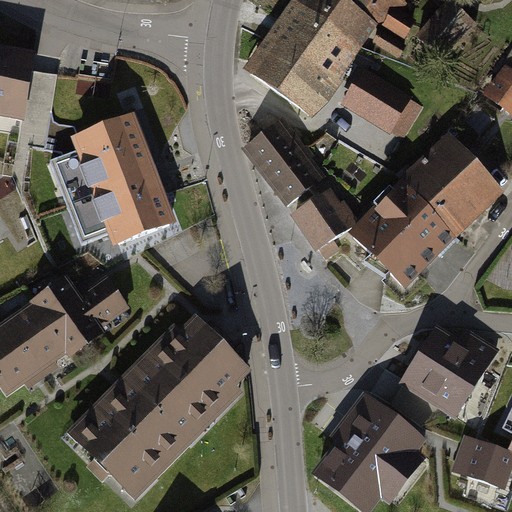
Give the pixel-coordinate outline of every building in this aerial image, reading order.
[(407,0),(293,0),(244,70),(313,116),(345,78),(341,75),(379,24),(404,41),(417,21),(403,11),(407,3),(406,2),(407,0)] [(477,24),(448,1),(419,37),(448,61),(477,24)] [(406,46),(382,29),(373,42),(398,58),(406,46)] [(34,52),(0,46),(0,115),(22,119),(34,52)] [(511,51),(502,67),(511,73),(511,51)] [(511,73),(502,67),(483,94),(511,115),(511,73)] [(410,97),(364,68),(342,103),(390,133),(392,129),(403,136),(421,108),(409,100),(410,97)] [(135,113),(71,136),(76,150),(54,159),(83,238),(109,229),(114,242),(174,220),(150,155),(135,113)] [(325,175),(283,118),(242,150),(284,206),(325,175)] [(506,194),(450,132),(393,187),(391,185),(375,202),(377,205),(349,232),(405,288),(466,231),(506,194)] [(345,201),(341,203),(331,189),(293,215),(325,262),(340,251),(333,240),(359,222),(345,201)] [(130,308),(107,277),(80,296),(66,277),(30,302),(32,304),(0,325),(0,384),(7,395),(27,382),(30,386),(56,368),(52,362),(66,352),(70,357),(105,332),(102,328),(130,308)] [(181,331),(175,324),(65,434),(134,503),(245,392),(237,384),(250,371),(196,316),(181,331)] [(459,341),(437,327),(402,382),(455,415),(496,350),(466,331),(459,341)] [(424,441),(364,395),(332,436),(339,441),(313,474),(362,511),(369,511),(381,496),(390,503),(424,459),(415,452),(424,441)] [(503,489),(511,462),(511,455),(466,439),(455,473),(503,489)]
